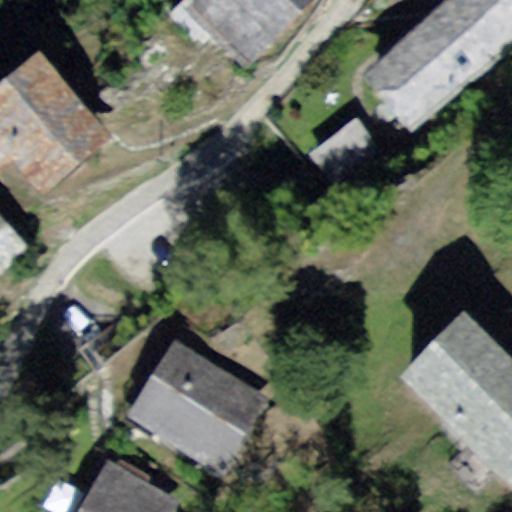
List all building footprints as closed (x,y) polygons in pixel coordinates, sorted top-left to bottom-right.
[(193,0),(186,9),(252,69),(316,0),(193,0)] [(511,0),(442,0),(356,76),(410,138),(511,48),(511,0)] [(109,136),(39,53),(0,86),(0,171),(15,159),(43,192),(109,136)] [(381,152),(356,120),(312,155),(337,187),(381,152)] [(0,217),(0,273),(27,250),(0,217)] [(511,485),(511,363),(462,314),(400,377),(511,486),(511,485)] [(270,402),(174,341),(129,412),(224,473),(270,402)] [(173,511),(181,498),(107,461),(81,511),(173,511)]
